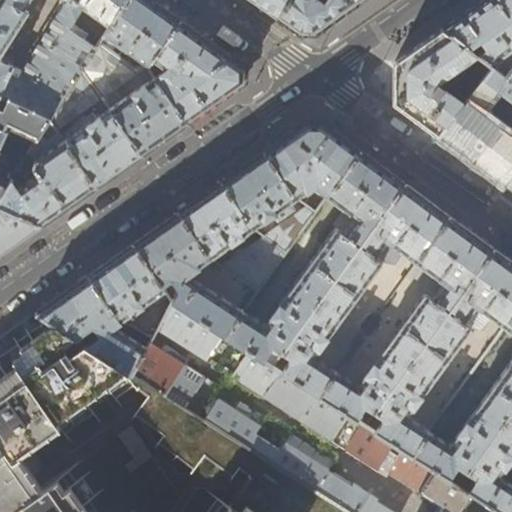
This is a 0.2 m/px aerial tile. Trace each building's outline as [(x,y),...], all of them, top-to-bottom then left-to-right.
[(126,0),(5,0),(0,8),(0,96),(1,97),(49,119),(81,70),(96,47),(70,28),(83,7),(110,25),(126,0)] [(158,4),(151,0),(126,0),(110,25),(104,34),(146,65),(148,64),(180,21),(158,4)] [(254,0),(299,32),(314,32),(345,11),(360,0),(254,0)] [(491,65),(482,76),(498,87),(511,97),(511,0),(482,0),(441,28),(469,48),(477,37),(483,45),(476,54),(491,65)] [(148,64),(146,65),(147,66),(149,69),(157,63),(165,69),(154,76),(186,121),(214,102),(244,81),(244,66),(214,44),(180,21),(148,64)] [(469,48),(441,28),(406,53),(394,61),(394,102),(417,119),(438,134),(463,101),(437,81),(476,54),(469,48)] [(147,66),(146,65),(133,68),(98,43),(96,47),(81,70),(101,98),(147,66)] [(101,98),(81,70),(49,119),(57,130),(101,98)] [(106,104),(109,109),(141,153),(179,126),(186,121),(154,76),(141,86),(139,83),(133,87),(135,90),(126,96),(123,92),(106,104)] [(481,110),(498,87),(482,76),(463,101),(438,134),(474,160),(505,184),(511,174),(511,133),(507,129),(510,125),(502,119),(499,123),(481,110)] [(0,194),(9,181),(0,176),(0,148),(10,127),(36,139),(49,119),(1,97),(0,100),(0,102),(4,105),(2,109),(0,107),(0,194)] [(73,134),(64,140),(95,185),(116,171),(141,153),(109,109),(81,128),(77,123),(69,129),(73,134)] [(64,140),(57,130),(49,119),(36,139),(28,152),(34,160),(32,162),(31,164),(30,167),(31,169),(23,175),(27,182),(16,189),(10,180),(9,181),(0,194),(0,206),(40,224),(61,209),(95,185),(64,140)] [(290,134),(265,152),(296,198),(313,186),(327,196),(360,151),(337,135),(321,123),(306,123),(290,134)] [(365,155),(360,151),(327,196),(344,209),(334,224),(336,227),(265,324),(243,310),(225,335),(272,365),(404,184),(365,155)] [(244,167),(221,182),(253,228),(272,215),(276,222),(294,210),(289,203),(296,198),(265,152),(244,167)] [(200,197),(178,213),(210,258),(217,253),(220,257),(227,253),(224,249),(253,228),(221,182),(200,197)] [(426,200),(404,184),(272,365),(318,395),(336,371),(314,357),(383,262),(393,263),(402,252),(415,261),(449,216),(426,200)] [(305,205),(263,235),(286,252),(315,212),(305,205)] [(0,251),(15,241),(40,224),(0,206),(0,251)] [(155,228),(133,244),(163,286),(172,280),(179,290),(172,299),(173,300),(173,301),(225,335),(243,310),(188,274),(210,258),(178,213),(155,228)] [(468,231),(449,216),(415,261),(427,270),(419,281),(424,294),(358,385),(336,371),(318,395),(365,425),(493,249),(468,231)] [(286,252),(263,235),(220,265),(258,290),(286,252)] [(113,258),(88,275),(120,321),(131,324),(152,337),(155,332),(156,330),(141,321),(144,317),(134,312),(152,299),(156,304),(169,295),(163,286),(133,244),(113,258)] [(511,262),(493,249),(365,425),(410,455),(428,430),(406,416),(470,328),(483,330),(492,318),(504,327),(511,316),(511,262)] [(120,321),(88,275),(68,289),(36,312),(48,321),(74,337),(92,326),(99,335),(85,344),(131,374),(146,347),(114,326),(120,321)] [(272,365),(225,335),(173,301),(157,329),(389,477),(392,472),(442,504),(436,511),(499,511),(457,485),(410,455),(365,425),(318,395),(272,365)] [(511,316),(504,327),(511,332),(511,353),(511,355),(511,358),(449,444),(428,430),(410,455),(457,485),(511,408),(511,316)] [(348,511),(131,374),(85,344),(74,337),(48,321),(31,331),(15,341),(23,352),(12,360),(16,365),(6,373),(2,368),(0,369),(0,511),(348,511)] [(155,332),(152,337),(146,347),(131,374),(348,511),(392,511),(375,500),(376,498),(353,483),(352,486),(329,471),(335,460),(172,356),(174,353),(157,341),(160,335),(155,332)] [(511,408),(457,485),(499,511),(511,511),(511,484),(499,476),(511,458),(511,408)]
